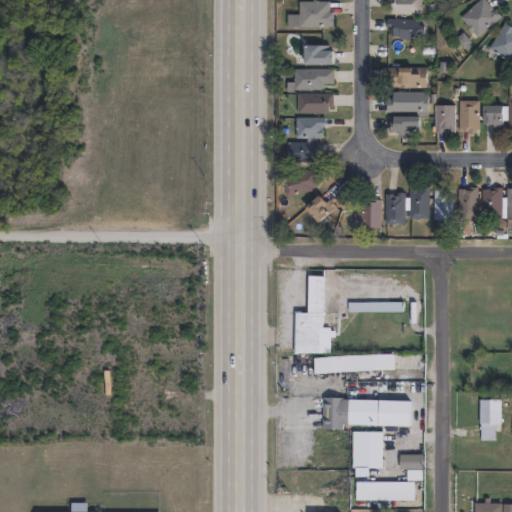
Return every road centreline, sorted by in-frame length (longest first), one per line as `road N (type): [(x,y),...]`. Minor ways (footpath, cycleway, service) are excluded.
road 1 (secondary): [(244,511),(245,0)]
road 2 (residential): [(366,0),(368,115),(385,150),(411,158),(511,159)]
road 3 (residential): [(511,252),(282,251),(245,242)]
road 4 (residential): [(445,252),(445,511)]
road 5 (residential): [(0,237),(245,242)]
